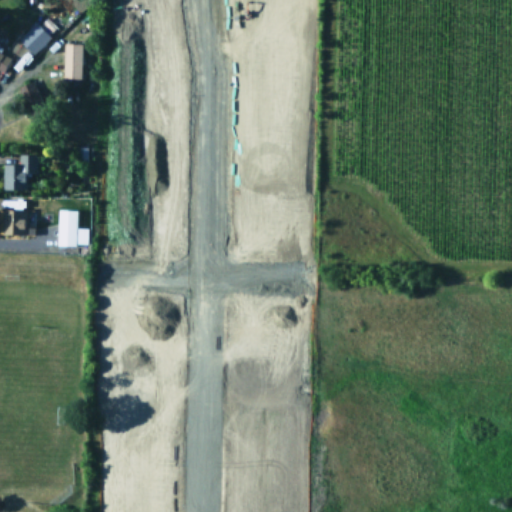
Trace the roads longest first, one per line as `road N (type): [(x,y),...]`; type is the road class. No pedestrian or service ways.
road 1 (residential): [(197,0),(206,48),(201,511)]
road 2 (residential): [(106,275),(297,281)]
